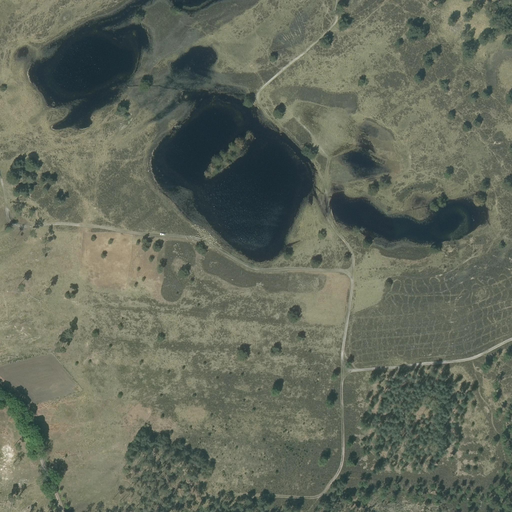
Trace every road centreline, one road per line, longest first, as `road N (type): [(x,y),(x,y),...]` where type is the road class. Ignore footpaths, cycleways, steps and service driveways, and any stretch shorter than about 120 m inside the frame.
road 1 (track): [(353,271),(256,268),(194,238),(19,224),(8,213),(0,177)]
road 2 (track): [(336,0),(336,21),(257,100),(322,179),(325,208),(351,249),(353,271)]
road 3 (track): [(341,370),(342,454),(317,497),(235,495),(144,511)]
road 4 (track): [(511,339),(464,360),(341,370)]
road 5 (track): [(0,397),(26,422),(64,511)]
